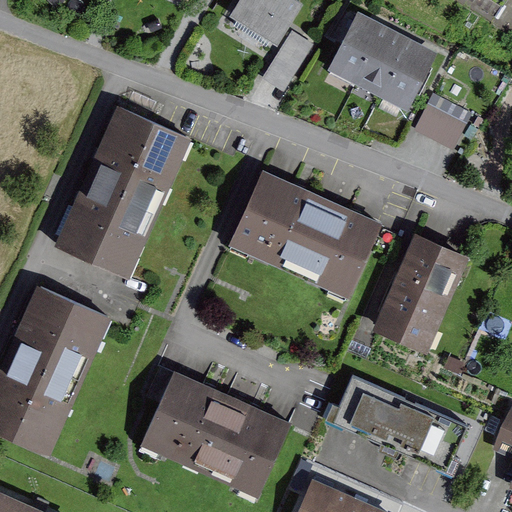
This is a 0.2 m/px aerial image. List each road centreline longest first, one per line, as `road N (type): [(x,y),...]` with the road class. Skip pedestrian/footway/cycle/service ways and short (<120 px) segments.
road 1 (residential): [(0,21),(511,217)]
road 2 (unknown): [(0,306),(101,60)]
road 3 (unknown): [(322,448),(459,511)]
